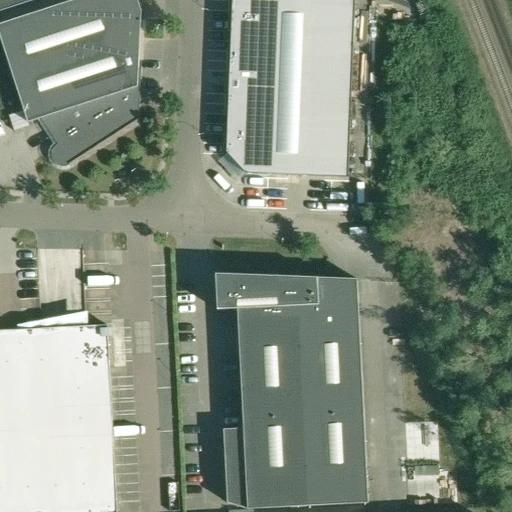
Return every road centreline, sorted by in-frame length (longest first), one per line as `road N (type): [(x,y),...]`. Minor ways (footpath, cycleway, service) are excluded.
road 1 (unclassified): [(196,0),(190,218)]
road 2 (unclassified): [(0,212),(190,218)]
road 3 (unclassified): [(190,218),(364,230)]
